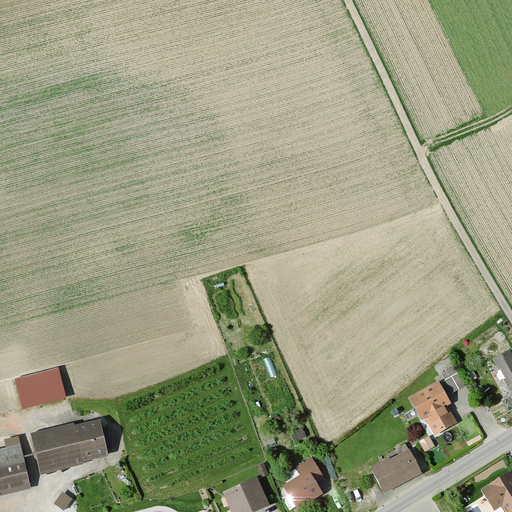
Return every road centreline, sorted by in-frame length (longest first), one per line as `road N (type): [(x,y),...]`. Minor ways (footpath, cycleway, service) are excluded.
road 1 (track): [(339,0),(360,54),(511,320)]
road 2 (unclassified): [(511,434),(390,511)]
